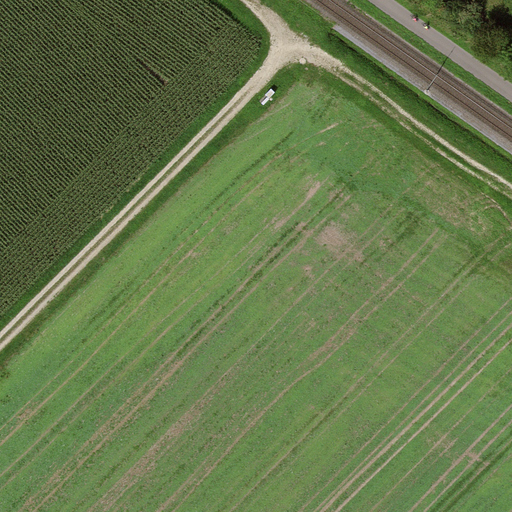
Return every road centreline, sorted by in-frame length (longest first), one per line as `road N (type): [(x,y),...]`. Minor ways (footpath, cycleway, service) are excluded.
road 1 (track): [(279,58),(0,344)]
road 2 (track): [(511,191),(314,53),(279,58),(282,38),(248,0)]
road 3 (unclassified): [(382,0),(511,91)]
